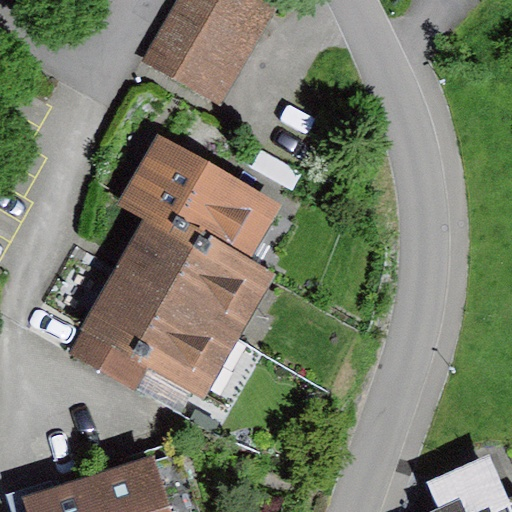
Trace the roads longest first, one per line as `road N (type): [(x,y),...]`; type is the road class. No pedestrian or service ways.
road 1 (residential): [(373,511),(437,273),(436,203),(424,148),(359,0)]
road 2 (residential): [(117,53),(44,218),(41,435),(0,469)]
road 3 (residential): [(117,53),(42,21),(0,32)]
